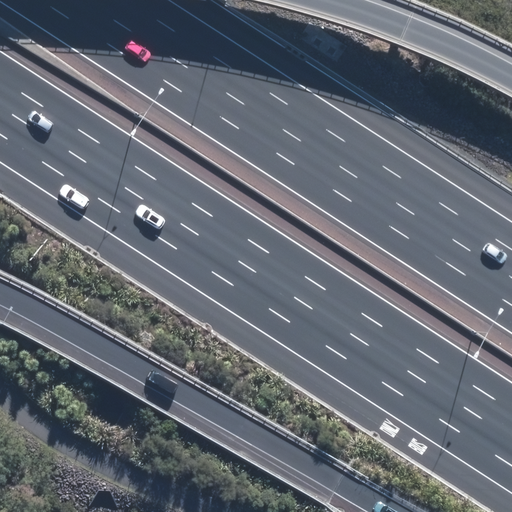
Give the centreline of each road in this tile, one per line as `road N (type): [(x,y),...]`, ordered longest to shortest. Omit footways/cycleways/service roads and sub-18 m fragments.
road 1 (motorway): [(511,436),(0,105)]
road 2 (motorway): [(92,0),(511,268)]
road 3 (motorway): [(385,511),(0,292)]
road 4 (motorway): [(330,0),(511,78)]
